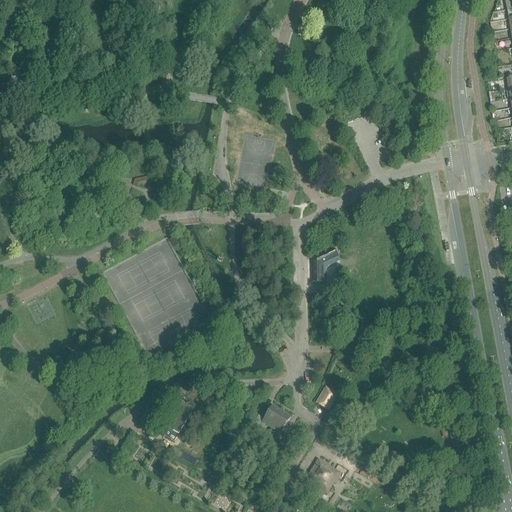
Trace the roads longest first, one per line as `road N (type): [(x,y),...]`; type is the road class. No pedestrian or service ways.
road 1 (tertiary): [(448,166),(509,511)]
road 2 (tertiary): [(511,400),(466,162)]
road 3 (tertiary): [(454,0),(439,73),(448,166)]
road 4 (tertiary): [(466,162),(461,0)]
